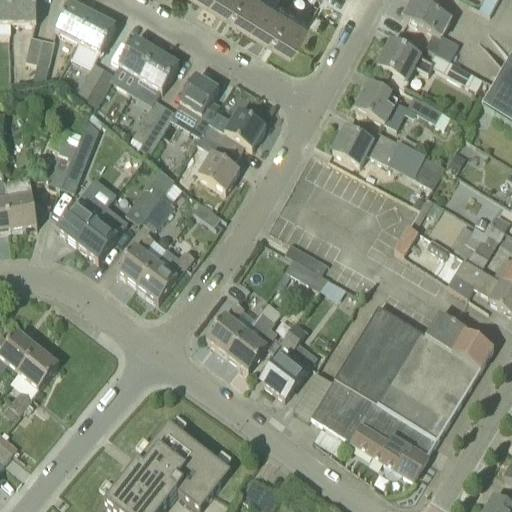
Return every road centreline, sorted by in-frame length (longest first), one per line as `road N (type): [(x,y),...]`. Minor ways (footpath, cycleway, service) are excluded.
road 1 (residential): [(156,358),(263,201),(311,113)]
road 2 (residential): [(371,511),(156,358)]
road 3 (residential): [(128,0),(311,113)]
road 4 (residential): [(29,511),(156,358)]
road 5 (residential): [(156,358),(70,291),(0,281)]
road 6 (residential): [(436,511),(511,389)]
road 7 (residential): [(311,113),(371,0)]
